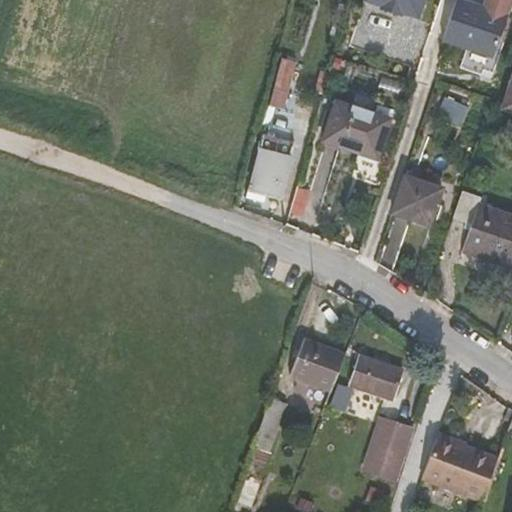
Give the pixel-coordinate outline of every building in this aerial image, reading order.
[(418,0),(362,0),(376,4),(376,6),(397,12),(397,10),(414,14),(418,0)] [(504,16),(459,0),(453,0),(440,39),(490,56),(504,16)] [(511,78),(502,108),(511,111),(511,78)] [(467,110),(443,101),(435,118),(459,128),(467,110)] [(333,102),(320,141),(358,154),(361,143),(378,149),(388,121),(333,102)] [(358,154),(375,160),(378,149),(361,143),(358,154)] [(290,160),(258,152),(248,191),(279,199),(290,160)] [(442,191),(402,177),(390,214),(429,227),(442,191)] [(479,198),(460,191),(451,219),(469,226),(459,253),(506,269),(511,250),(511,218),(476,206),(479,198)] [(308,329),(294,364),(335,380),(349,345),(308,329)] [(360,353),(349,382),(391,398),(402,369),(360,353)] [(276,432),(290,395),(274,388),(261,426),(276,432)] [(365,470),(397,480),(413,430),(381,420),(365,470)] [(483,504),(499,461),(438,438),(422,481),(483,504)]
